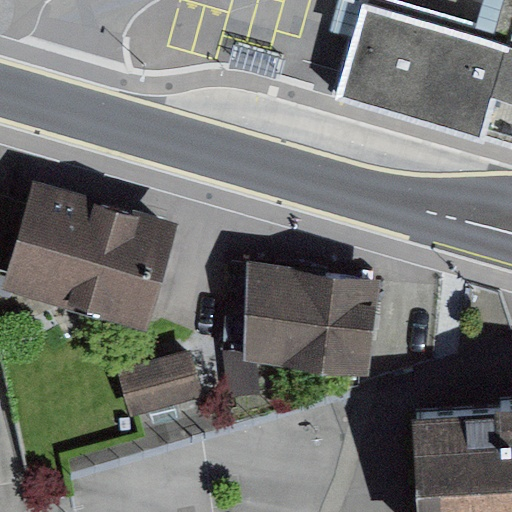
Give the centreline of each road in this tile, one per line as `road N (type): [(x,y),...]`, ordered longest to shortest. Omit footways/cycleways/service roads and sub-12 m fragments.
road 1 (secondary): [(511,244),(52,105)]
road 2 (residential): [(111,0),(72,46),(52,105)]
